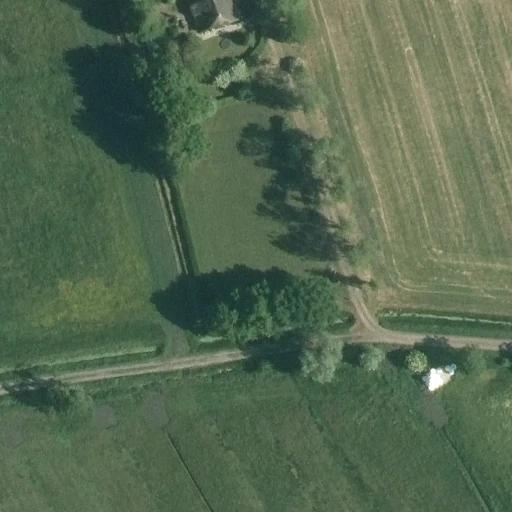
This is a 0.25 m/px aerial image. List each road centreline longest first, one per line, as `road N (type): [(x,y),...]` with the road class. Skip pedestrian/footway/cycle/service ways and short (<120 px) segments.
road 1 (track): [(376,331),(0,388)]
road 2 (unclassified): [(376,331),(511,348)]
